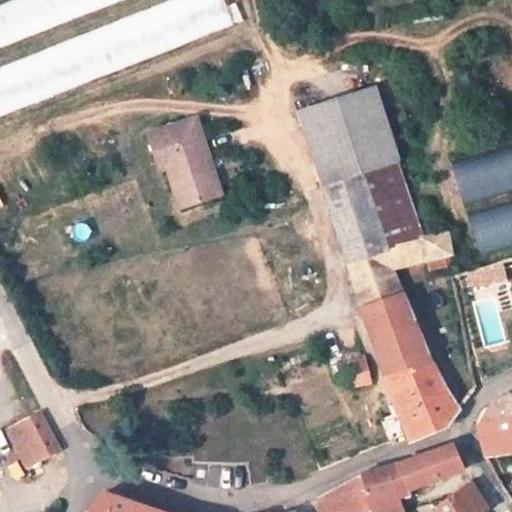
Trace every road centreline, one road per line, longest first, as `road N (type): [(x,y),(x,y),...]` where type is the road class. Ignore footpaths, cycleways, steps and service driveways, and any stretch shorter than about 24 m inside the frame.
road 1 (track): [(62,417),(91,398),(306,323),(328,305),(332,265),(249,0)]
road 2 (residential): [(93,466),(192,500),(245,501),(287,496),(460,434)]
road 3 (residential): [(93,466),(0,316)]
